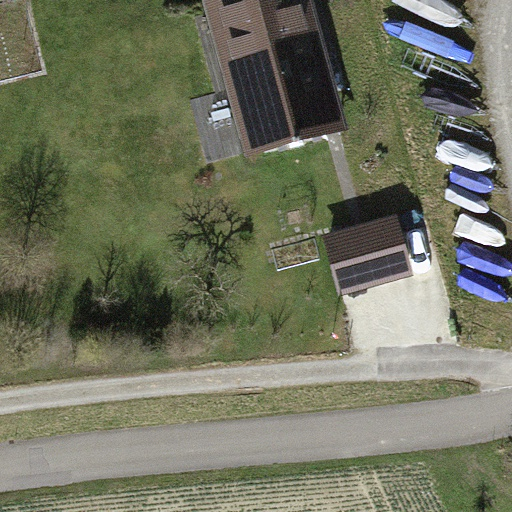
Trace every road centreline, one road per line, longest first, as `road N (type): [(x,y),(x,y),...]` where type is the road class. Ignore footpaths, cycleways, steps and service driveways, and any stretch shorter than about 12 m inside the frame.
road 1 (unclassified): [(511,413),(0,473)]
road 2 (track): [(511,375),(358,367),(0,402)]
